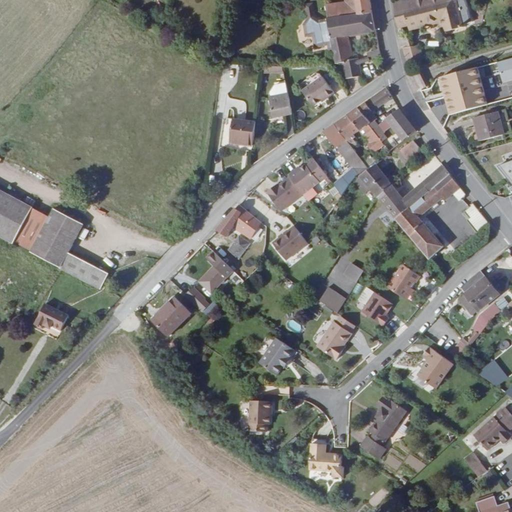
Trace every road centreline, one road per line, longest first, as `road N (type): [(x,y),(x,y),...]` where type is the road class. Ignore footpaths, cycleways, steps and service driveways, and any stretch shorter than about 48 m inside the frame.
road 1 (unclassified): [(115,322),(238,189),(393,67)]
road 2 (unclassified): [(331,402),(510,231)]
road 3 (secondary): [(510,231),(406,102),(393,67)]
road 4 (track): [(0,170),(175,256)]
road 5 (unknown): [(221,208),(215,161),(222,77)]
